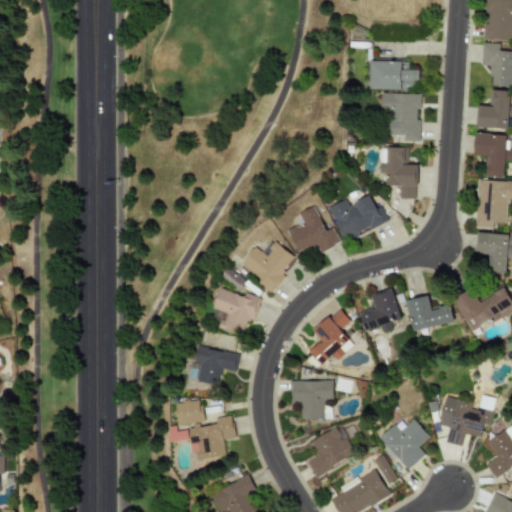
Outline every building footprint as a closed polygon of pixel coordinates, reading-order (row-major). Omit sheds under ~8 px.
[(482,39),(511,39),(511,0),(484,0),(484,12),(488,12),(488,23),(483,23),(482,39)] [(511,51),(499,51),(499,43),(482,43),(481,65),(490,65),(490,85),(511,85),(511,51)] [(370,60),(370,89),(419,90),(419,70),(408,70),(408,61),(370,60)] [(477,128),(507,128),(507,117),(511,117),(511,105),(509,105),(510,91),(493,90),(492,106),(478,106),(477,128)] [(380,116),(387,116),(387,135),(403,136),(403,141),(419,141),(420,93),(381,93),(380,116)] [(503,176),(504,161),(511,161),(511,150),(504,150),(505,135),(474,133),(473,156),(487,156),(486,176),(503,176)] [(416,164),(405,164),(406,147),(379,147),(379,173),(385,173),(385,185),(399,185),(398,198),(415,198),(416,164)] [(511,180),(477,180),(475,227),(492,228),(492,223),(505,223),(506,201),(511,201),(511,180)] [(386,220),(379,206),(374,208),(368,195),(348,205),(345,199),(328,207),(344,241),(386,220)] [(298,254),(316,245),(319,252),(339,243),(331,227),(324,230),(313,206),(297,213),(302,223),(287,230),(298,254)] [(505,272),(506,258),(511,258),(511,233),(477,233),(476,254),(489,255),(489,272),(505,272)] [(254,246),(240,264),(260,279),(257,284),(269,293),(296,258),(271,240),(262,252),(254,246)] [(217,328),(241,336),(247,319),(251,321),(260,298),(245,292),(244,297),(220,288),(210,317),(219,321),(217,328)] [(452,299),(470,332),(511,309),(511,302),(504,288),(478,302),(471,289),(452,299)] [(365,331),(379,326),(381,333),(391,330),(389,322),(400,319),(391,289),(370,296),(374,308),(359,313),(365,331)] [(413,331),(453,321),(449,305),(430,309),(427,295),(405,300),(413,331)] [(336,360),(353,344),(339,330),(350,320),(337,308),(313,332),(321,340),(308,353),(321,365),(331,355),(336,360)] [(238,353),(196,346),(193,362),(199,363),(196,381),(218,385),(221,369),(235,372),(238,353)] [(289,381),(289,401),(300,402),(300,419),(331,419),(331,407),(322,407),(322,399),(333,399),(333,381),(289,381)] [(439,425),(448,427),(445,443),(461,446),(464,434),(480,438),(483,425),(489,426),(492,411),(471,407),(472,402),(445,396),(439,425)] [(178,424),(203,422),(201,400),(175,403),(178,424)] [(189,428),(194,463),(225,459),(223,440),(235,439),(232,415),(215,417),(216,425),(189,428)] [(400,421),(380,436),(406,470),(425,455),(418,446),(429,438),(414,418),(404,426),(400,421)] [(310,440),(318,456),(307,461),(314,476),(354,456),(340,426),(310,440)] [(486,442),(496,457),(485,464),(494,477),(511,465),(511,429),(510,426),(486,442)] [(188,428),(169,429),(169,441),(188,441),(188,428)] [(397,478),(382,455),(373,460),(387,484),(397,478)] [(390,495),(376,471),(329,498),(337,511),(352,511),(368,503),(370,507),(390,495)] [(261,511),(248,477),(210,491),(217,511),(220,511),(229,509),(230,511),(261,511)] [(483,511),(511,511),(511,501),(492,493),(483,511)]
